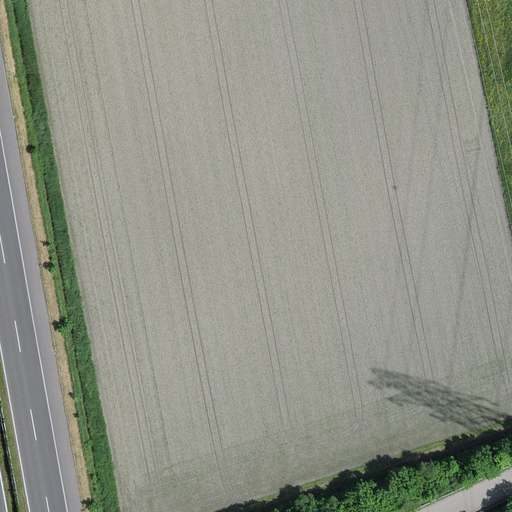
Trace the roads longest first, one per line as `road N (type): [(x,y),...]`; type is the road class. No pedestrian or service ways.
road 1 (motorway): [(50,511),(0,230)]
road 2 (track): [(511,427),(300,498)]
